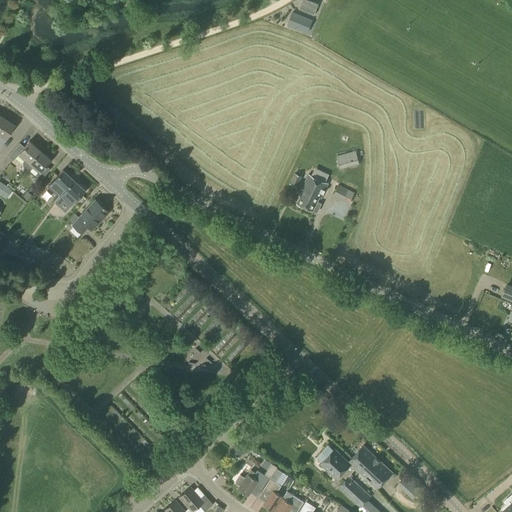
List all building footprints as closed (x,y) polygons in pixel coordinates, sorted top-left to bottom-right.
[(314,15),(318,4),(308,0),(302,0),(299,9),(314,15)] [(307,32),(312,20),(292,12),(287,25),(307,32)] [(0,143),(13,124),(0,116),(0,143)] [(28,163),(39,150),(29,141),(24,147),(19,143),(8,157),(12,161),(18,154),(25,160),(22,162),(22,166),(25,168),(28,163)] [(28,163),(25,168),(27,170),(31,170),(33,167),(39,172),(33,179),(38,183),(49,169),(45,165),(50,159),(39,150),(28,163)] [(340,169),(359,164),(356,151),(336,156),(340,169)] [(47,184),(57,173),(54,170),(44,181),(47,184)] [(59,197),(73,180),(62,170),(48,186),(59,197)] [(297,187),(302,176),(294,173),(289,184),(297,187)] [(321,198),(328,184),(308,175),(301,189),(303,190),(297,203),(317,212),(320,204),(317,202),(319,197),(321,198)] [(73,180),(59,197),(61,199),(67,193),(75,201),(84,190),(73,180)] [(0,194),(3,197),(9,188),(0,181),(0,194)] [(352,186),(342,181),(340,185),(338,185),(333,196),(349,204),(354,192),(350,190),(352,186)] [(29,201),(33,196),(33,195),(36,191),(31,187),(23,197),(29,201)] [(53,206),(56,197),(47,195),(44,204),(53,206)] [(99,222),(108,212),(95,200),(79,218),(75,214),(69,221),(73,225),(72,225),(73,226),(69,230),(77,238),(81,233),(82,233),(88,226),(92,230),(95,226),(94,225),(97,221),(99,222)] [(13,260),(17,249),(6,245),(2,256),(13,260)] [(49,269),(59,255),(48,247),(38,259),(43,264),(49,269)] [(27,253),(17,249),(13,260),(23,264),(27,253)] [(511,286),(506,284),(501,297),(511,301),(511,286)] [(240,458),(246,448),(235,441),(229,451),(240,458)] [(348,461),(355,469),(377,489),(393,473),(363,445),(348,461)] [(348,476),(355,469),(348,461),(334,448),(320,464),(336,479),(340,474),(346,479),(338,487),(360,507),(361,506),(368,511),(380,511),(367,499),(371,496),(348,476)] [(277,468),(278,467),(272,463),(264,474),(257,470),(255,473),(251,470),(248,474),(245,477),(240,474),(236,481),(236,483),(238,484),(240,486),(238,489),(248,495),(255,485),(263,489),(277,468)] [(277,468),(263,489),(270,494),(263,505),(273,511),(283,497),(277,493),(288,475),(277,468)] [(191,511),(192,511),(198,505),(202,509),(204,511),(208,508),(212,504),(204,495),(199,498),(190,488),(179,497),(188,508),(191,511)] [(315,501),(319,494),(313,490),(309,497),(315,501)] [(273,511),(272,511),(287,511),(290,509),(294,511),(297,511),(304,502),(287,491),(283,497),(273,511)] [(511,511),(511,495),(504,502),(507,505),(502,509),(503,511),(501,511),(511,511)] [(191,511),(188,508),(184,511),(174,501),(164,510),(165,511),(192,511),(191,511)] [(312,511),(316,508),(306,501),(299,511),(312,511)]
